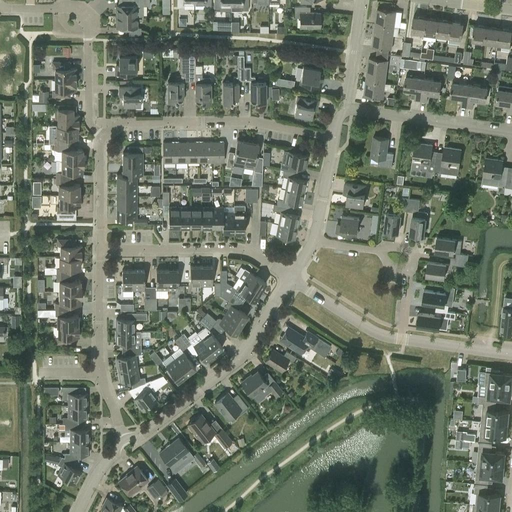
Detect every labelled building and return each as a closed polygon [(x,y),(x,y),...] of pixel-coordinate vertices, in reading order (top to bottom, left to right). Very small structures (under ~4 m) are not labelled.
[(143,15),(143,9),(143,5),(149,5),(149,0),(117,0),(116,5),(116,17),(137,17),(137,15),(143,15)] [(169,13),(169,0),(161,0),(162,13),(169,13)] [(177,0),(177,8),(184,8),(184,4),(194,4),(194,0),(177,0)] [(194,0),(194,4),(204,4),(204,8),(211,8),(211,0),(194,0)] [(221,7),(231,7),(231,0),(214,0),(214,10),(221,10),(221,7)] [(231,0),(231,7),(242,7),(242,11),(248,11),(248,0),(231,0)] [(295,7),(294,18),(300,18),(300,28),(320,28),(320,13),(310,13),(310,7),(295,7)] [(377,9),(375,23),(394,25),(396,12),(377,9)] [(426,18),(413,16),(411,31),(424,33),(426,18)] [(137,28),(137,17),(116,17),(116,29),(129,29),(129,35),(141,35),(141,28),(137,28)] [(424,33),(436,35),(438,20),(426,18),(424,33)] [(232,29),(232,20),(214,20),(214,28),(232,29)] [(436,35),(448,37),(450,21),(438,20),(436,35)] [(450,21),(448,37),(461,38),(463,23),(450,21)] [(378,48),(377,54),(388,55),(389,49),(391,50),(394,25),(375,23),(372,47),(378,48)] [(474,25),(472,40),(484,42),(487,27),(474,25)] [(487,27),(484,42),(497,44),(499,28),(487,27)] [(497,44),(496,49),(501,50),(502,44),(510,45),(511,30),(499,28),(497,44)] [(402,55),(410,56),(410,51),(411,43),(404,42),(402,55)] [(194,53),(194,50),(188,50),(188,54),(189,79),(195,79),(195,103),(211,103),(211,83),(210,83),(210,77),(202,76),(202,73),(195,73),(195,54),(195,53),(194,53)] [(473,65),(473,59),(471,58),(471,52),(465,51),(463,64),(473,65)] [(455,58),(445,56),(445,61),(454,62),(454,63),(461,64),(462,53),(455,52),(455,58)] [(189,79),(188,54),(179,54),(180,75),(177,75),(176,76),(176,81),(167,82),(168,102),(177,102),(178,103),(181,103),(182,101),(183,101),(183,79),(189,79)] [(388,55),(377,54),(376,59),(369,58),(366,80),(385,83),(388,61),(388,55)] [(238,81),(243,81),(243,66),(243,55),(232,55),(232,63),(237,63),(238,77),(233,77),(233,83),(223,83),(223,103),(238,103),(238,81)] [(137,57),(119,57),(119,68),(115,68),(115,75),(137,75),(137,57)] [(55,69),(55,80),(76,80),(76,68),(67,68),(67,62),(52,62),(52,59),(49,59),(49,66),(50,68),(52,68),(52,69),(55,69)] [(426,62),(418,61),(417,69),(425,70),(426,62)] [(250,66),(243,66),(243,81),(250,81),(250,103),(266,103),(266,93),(272,93),(272,88),(272,83),(255,83),(255,76),(250,76),(250,66)] [(320,70),(303,67),(299,85),(321,89),(322,82),(318,81),(320,70)] [(415,101),(420,102),(423,78),(413,77),(414,74),(407,74),(407,76),(406,76),(404,90),(416,92),(415,101)] [(426,102),(427,94),(439,95),(441,81),(423,78),(420,102),(426,102)] [(55,91),(51,91),(51,96),(70,96),(70,91),(76,91),(76,80),(55,80),(55,91)] [(383,98),(385,83),(366,80),(364,96),(383,98)] [(461,107),(466,108),(470,85),(453,82),(452,82),(450,97),(462,98),(461,107)] [(511,86),(499,84),(497,103),(508,105),(507,114),(511,114),(511,86)] [(485,102),(487,87),(470,85),(466,108),(472,109),(473,100),(485,102)] [(123,105),(140,105),(140,87),(119,87),(119,94),(123,94),(123,105)] [(311,118),(313,106),(317,107),(318,100),(297,96),(294,114),(311,118)] [(73,115),(73,111),(76,111),(76,106),(55,106),(55,115),(58,115),(58,126),(78,126),(79,126),(79,115),(73,115)] [(62,150),(62,161),(84,161),(84,154),(83,154),(83,150),(72,149),(72,137),(78,137),(78,126),(58,126),(57,126),(57,137),(54,137),(54,150),(62,150)] [(373,137),(370,157),(379,158),(378,165),(392,168),(394,153),(387,152),(389,139),(373,137)] [(234,160),(244,162),(248,142),(237,140),(234,155),(228,154),(226,167),(232,168),(234,160)] [(211,142),(199,143),(199,163),(211,162),(211,142)] [(223,142),(211,142),(211,162),(224,162),(223,142)] [(254,169),(254,171),(262,173),(263,160),(256,158),(259,144),(248,142),(244,162),(243,168),(254,169)] [(163,163),(175,163),(175,143),(163,143),(163,163)] [(187,143),(175,143),(175,163),(187,163),(187,143)] [(199,163),(199,143),(187,143),(187,163),(199,163)] [(414,143),(412,161),(429,164),(428,171),(433,171),(434,171),(437,154),(430,153),(432,145),(414,143)] [(139,146),(139,151),(123,151),(123,164),(143,164),(143,152),(142,152),(142,146),(139,146)] [(437,154),(434,171),(440,172),(440,173),(457,175),(458,168),(461,149),(444,147),(442,155),(437,154)] [(284,169),(284,170),(294,172),(295,166),(306,169),(308,156),(284,151),(281,163),(280,168),(284,169)] [(499,186),(505,187),(507,169),(501,168),(502,160),(486,158),(482,183),(499,186)] [(83,172),(83,168),(84,168),(84,161),(62,161),(56,161),(56,178),(74,178),(74,172),(83,172)] [(123,164),(123,175),(137,175),(143,175),(143,164),(123,164)] [(288,177),(285,189),(304,192),(306,181),(296,179),(297,173),(294,172),(284,170),(283,176),(288,177)] [(117,175),(117,186),(137,186),(137,175),(123,175),(117,175)] [(231,176),(230,184),(242,184),(242,176),(231,176)] [(59,196),(60,196),(80,196),(80,195),(80,184),(74,184),(74,178),(56,178),(56,185),(59,185),(59,196)] [(34,193),(42,193),(42,180),(34,180),(34,193)] [(344,192),(348,192),(346,204),(363,206),(366,186),(345,183),(344,192)] [(160,195),(161,185),(152,185),(151,194),(160,195)] [(117,186),(117,196),(137,197),(137,186),(117,186)] [(278,199),(276,205),(290,208),(291,202),(302,204),(304,192),(285,189),(283,200),(278,199)] [(211,199),(212,190),(203,190),(202,199),(211,199)] [(57,207),(57,213),(75,213),(74,207),(81,207),(81,195),(80,195),(80,196),(60,196),(60,207),(57,207)] [(41,208),(41,196),(32,196),(32,207),(41,208)] [(117,196),(117,207),(137,207),(137,197),(117,196)] [(401,211),(407,211),(408,198),(402,198),(401,208),(396,207),(395,214),(387,213),(385,232),(398,233),(401,211)] [(426,213),(425,212),(424,211),(418,211),(420,200),(408,198),(407,211),(413,212),(410,235),(423,236),(426,214),(426,213)] [(233,204),(233,212),(233,232),(245,232),(245,212),(244,212),(244,204),(233,204)] [(289,214),(290,208),(276,205),(274,205),(272,211),(281,212),(278,224),(297,228),(299,216),(289,214)] [(137,217),(137,207),(117,207),(117,217),(137,217)] [(168,227),(179,227),(179,207),(168,207),(168,227)] [(190,207),(179,207),(179,227),(190,227),(190,207)] [(201,227),(201,207),(190,207),(190,227),(201,227)] [(212,207),(201,207),(201,227),(212,227),(212,207)] [(223,207),(212,207),(212,227),(222,227),(223,227),(223,212),(223,207)] [(233,232),(233,212),(223,212),(223,227),(222,227),(222,232),(233,232)] [(357,236),(359,218),(342,215),(340,227),(336,226),(336,233),(357,236)] [(294,239),(297,228),(278,224),(276,236),(294,239)] [(456,253),(455,259),(468,261),(469,255),(460,254),(462,240),(437,237),(435,251),(456,253)] [(60,257),(80,257),(81,257),(82,246),(75,246),(76,240),(58,240),(58,246),(60,246),(60,257)] [(0,277),(1,277),(1,264),(8,264),(8,258),(0,257),(0,277)] [(80,268),(80,257),(60,257),(59,257),(59,268),(57,268),(57,274),(74,274),(74,268),(80,268)] [(455,259),(451,259),(450,265),(428,262),(426,275),(445,278),(446,269),(452,270),(453,265),(467,267),(468,261),(455,259)] [(190,286),(201,286),(201,266),(190,266),(190,286)] [(212,286),(212,266),(201,266),(201,286),(212,286)] [(238,278),(243,281),(260,292),(266,283),(250,272),(244,268),(238,278)] [(122,290),(133,290),(133,270),(122,270),(122,290)] [(133,290),(144,290),(144,270),(133,270),(133,290)] [(156,270),(156,290),(167,290),(167,270),(156,270)] [(178,270),(167,270),(167,290),(178,290),(178,270)] [(59,281),(59,292),(82,292),(82,285),(80,285),(80,280),(74,280),(74,274),(57,274),(57,281),(59,281)] [(220,289),(233,297),(237,290),(246,296),(254,301),(260,292),(243,281),(240,287),(238,286),(236,288),(228,283),(226,283),(220,283),(220,289)] [(239,301),(233,297),(220,289),(220,295),(228,300),(225,305),(228,307),(223,314),(242,325),(248,316),(235,308),(239,301)] [(424,290),(423,302),(436,304),(436,309),(447,311),(448,305),(444,305),(446,293),(424,290)] [(55,309),(72,309),(72,305),(74,305),(74,303),(80,303),(80,298),(82,298),(82,292),(59,292),(59,303),(55,303),(55,309)] [(503,316),(501,331),(511,331),(511,307),(504,307),(504,309),(502,309),(501,316),(503,316)] [(57,327),(58,327),(78,327),(78,326),(78,315),(72,315),(72,309),(55,309),(55,316),(57,316),(57,327)] [(419,313),(417,325),(439,328),(441,316),(447,317),(454,318),(455,312),(447,311),(436,309),(435,315),(419,313)] [(135,332),(135,330),(135,320),(147,320),(147,313),(127,313),(127,319),(116,319),(116,331),(135,332)] [(222,326),(224,327),(236,334),(242,325),(223,314),(221,318),(219,317),(217,317),(215,320),(207,313),(203,317),(213,326),(218,331),(222,326)] [(199,322),(205,327),(208,330),(209,330),(213,326),(203,317),(199,314),(196,317),(200,321),(199,322)] [(58,337),(56,337),(56,344),(73,344),(73,338),(79,338),(79,326),(78,326),(78,327),(58,327),(58,337)] [(205,327),(197,333),(201,338),(214,354),(222,347),(210,332),(209,330),(208,330),(205,327)] [(304,337),(289,328),(281,340),(301,353),(306,345),(328,359),(335,349),(308,331),(304,337)] [(127,343),(127,350),(141,349),(141,343),(140,330),(135,330),(135,332),(116,331),(116,343),(127,343)] [(184,333),(179,337),(187,347),(191,344),(192,343),(189,339),(184,333)] [(201,338),(197,333),(189,339),(192,343),(191,344),(193,345),(205,361),(214,354),(201,338)] [(187,347),(179,337),(174,341),(182,351),(187,347)] [(141,354),(141,349),(127,350),(127,356),(116,358),(118,370),(137,367),(135,355),(141,354)] [(281,371),(289,360),(293,362),(296,357),(286,351),(283,356),(273,350),(265,361),(281,371)] [(149,355),(157,365),(162,361),(154,351),(149,355)] [(183,352),(174,359),(187,375),(196,368),(183,352)] [(166,366),(178,382),(187,375),(174,359),(166,366)] [(132,388),(137,386),(145,383),(144,378),(139,379),(137,367),(118,370),(120,382),(131,380),(132,388)] [(457,368),(456,379),(465,380),(466,369),(457,368)] [(485,384),(487,384),(511,386),(511,374),(499,373),(499,371),(492,370),(491,372),(486,371),(485,384)] [(282,391),(274,381),(268,385),(257,371),(249,378),(248,377),(241,382),(252,396),(253,395),(257,401),(264,396),(263,395),(270,390),(276,396),(282,391)] [(151,380),(145,383),(137,386),(142,393),(134,400),(138,406),(142,412),(149,407),(147,405),(157,397),(153,392),(157,389),(151,380)] [(478,402),(483,402),(495,403),(496,396),(510,398),(510,397),(511,397),(511,388),(511,386),(487,384),(486,396),(479,395),(478,402)] [(77,406),(87,406),(87,394),(77,394),(77,388),(63,388),(63,400),(68,400),(68,406),(77,406)] [(239,396),(233,400),(227,393),(215,403),(228,420),(232,417),(237,417),(248,408),(239,396)] [(495,403),(483,402),(481,421),(506,423),(507,423),(508,415),(507,414),(507,412),(494,410),(495,403)] [(87,418),(87,406),(77,406),(68,406),(68,417),(63,417),(63,424),(77,424),(77,418),(87,418)] [(221,428),(216,433),(201,414),(188,424),(202,442),(213,433),(225,447),(232,442),(221,428)] [(507,432),(507,423),(506,423),(481,421),(480,439),(492,440),(492,434),(505,435),(505,432),(507,432)] [(77,424),(63,424),(58,424),(58,429),(64,429),(64,435),(70,435),(70,442),(89,442),(89,430),(79,430),(79,424),(77,424)] [(458,430),(458,438),(469,438),(469,430),(458,430)] [(170,466),(188,451),(178,438),(160,453),(170,466)] [(65,458),(75,461),(78,461),(78,454),(89,454),(89,442),(70,442),(70,454),(65,454),(65,458)] [(479,443),(477,463),(503,465),(504,452),(491,450),(491,444),(479,443)] [(206,462),(197,451),(191,455),(200,466),(206,462)] [(75,461),(65,458),(61,457),(59,461),(64,463),(58,474),(75,484),(81,472),(72,467),(75,461)] [(219,465),(213,457),(206,462),(213,470),(219,465)] [(503,465),(477,463),(476,481),(488,482),(489,476),(502,477),(502,476),(503,476),(504,465),(503,465)] [(129,495),(148,480),(137,467),(119,482),(129,495)] [(165,483),(178,498),(186,493),(173,477),(165,483)] [(158,479),(152,484),(161,494),(163,497),(168,493),(166,490),(167,489),(158,479)] [(498,507),(499,507),(500,497),(499,497),(499,494),(487,493),(488,487),(475,486),(474,492),(477,493),(476,505),(498,507)] [(108,498),(100,511),(118,511),(122,506),(108,498)] [(123,507),(126,511),(137,511),(130,502),(123,507)]
